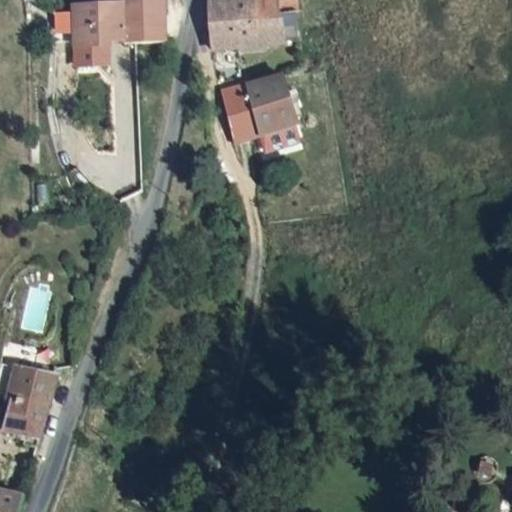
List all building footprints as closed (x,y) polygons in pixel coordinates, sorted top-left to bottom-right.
[(238,0),(210,5),(215,34),(220,60),(289,47),(289,46),(307,42),(302,14),(284,17),(280,0),(238,0)] [(299,4),(298,0),(280,0),(284,17),(302,14),(299,4)] [(121,51),(121,61),(164,58),(165,36),(164,12),(105,19),(105,21),(107,51),(121,51)] [(107,51),(105,21),(56,25),(56,29),(58,64),(58,68),(62,67),(92,66),(91,61),(107,60),(108,63),(121,61),(121,51),(107,51)] [(58,64),(56,29),(34,31),(37,65),(58,64)] [(92,66),(62,67),(63,86),(84,85),(94,91),(92,66)] [(274,81),(226,99),(235,126),(243,148),(304,126),(287,78),(274,81)] [(2,381),(32,389),(37,370),(7,362),(2,381)] [(48,430),(59,396),(32,389),(2,381),(0,379),(0,417),(3,418),(0,427),(0,444),(40,456),(48,430)] [(508,495),(511,478),(511,462),(495,458),(487,491),(508,495)]
